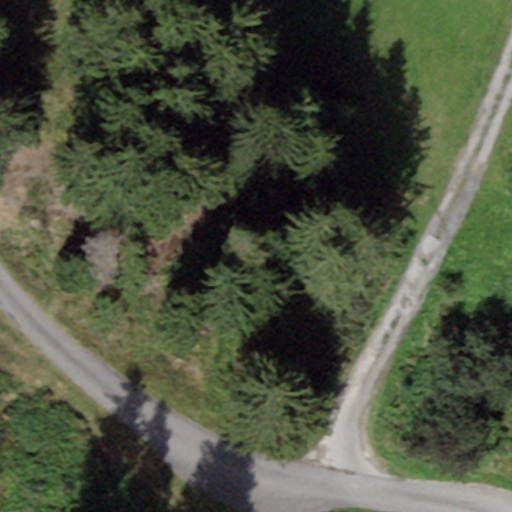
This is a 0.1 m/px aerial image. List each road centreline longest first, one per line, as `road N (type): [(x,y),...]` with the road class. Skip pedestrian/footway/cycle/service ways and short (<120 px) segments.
road 1 (unclassified): [(478,511),(226,461),(80,365),(0,291)]
road 2 (track): [(511,60),(331,488)]
